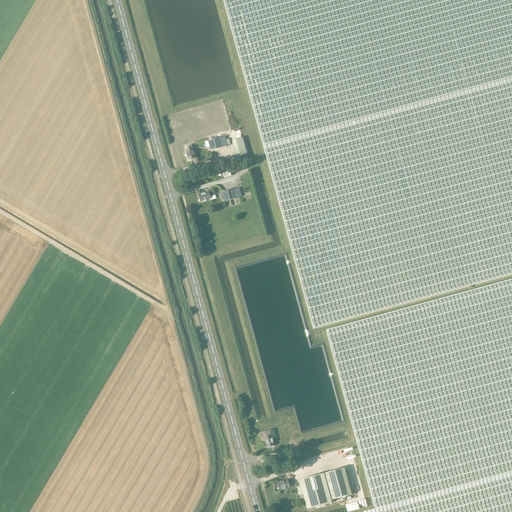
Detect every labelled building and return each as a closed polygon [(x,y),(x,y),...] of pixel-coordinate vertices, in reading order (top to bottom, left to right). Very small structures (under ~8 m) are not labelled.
[(511,511),(511,0),(222,0),(291,250),(313,329),(511,274),(511,279),(326,330),(375,509),(364,511),(511,511)] [(219,138),(208,141),(210,150),(222,147),(227,146),(227,145),(230,144),(229,139),(226,140),(225,137),(219,138)] [(236,157),(246,154),(242,138),(232,141),(236,157)] [(188,160),(195,158),(192,148),(191,148),(191,145),(187,146),(188,149),(185,149),(188,160)] [(224,202),(236,198),(241,197),(239,188),(222,192),(224,202)] [(208,192),(197,195),(199,202),(210,199),(209,197),(215,195),(214,191),(208,192)] [(274,446),(272,439),(276,438),(273,429),(269,431),(265,432),(266,437),(264,437),(267,448),(274,446)] [(344,469),(324,474),(331,501),(339,499),(340,501),(344,500),(344,497),(351,495),(344,469)] [(331,501),(324,474),(299,481),(301,487),(297,488),(299,496),(303,495),(307,510),(331,503),(331,501)] [(276,483),(278,490),(289,487),(288,484),(291,483),(290,480),(287,481),(287,480),(276,483)]
